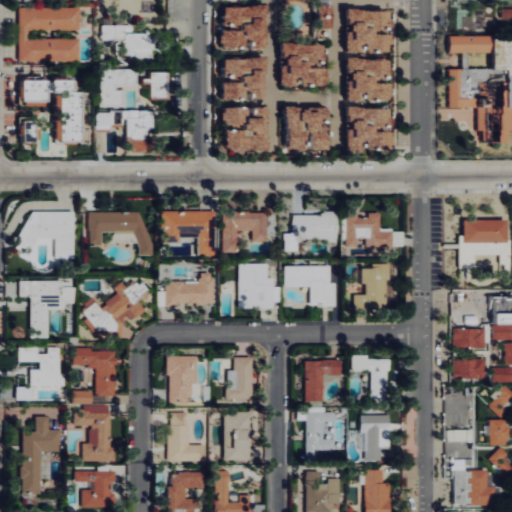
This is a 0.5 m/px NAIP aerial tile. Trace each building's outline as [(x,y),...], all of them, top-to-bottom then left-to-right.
[(317,0),(318,29),(332,29),(331,0),(317,0)] [(266,47),(266,5),(224,6),(224,28),(221,28),(221,47),(249,47),(266,47)] [(20,61),(81,60),(80,37),(30,38),(30,29),(80,29),(80,6),(19,7),(20,61)] [(391,10),(347,8),(347,20),(354,21),(353,39),(347,39),(347,51),(365,52),(365,50),(392,51),(393,34),(380,33),(380,26),(390,27),(391,10)] [(511,17),(511,8),(502,9),(502,18),(511,17)] [(102,40),(125,40),(125,56),(153,56),(153,34),(125,33),(125,24),(102,24),(102,40)] [(511,36),(450,35),(450,52),(494,52),(494,69),(507,69),(507,98),(496,98),(496,106),(478,106),(478,131),(482,131),(482,142),(510,142),(510,130),(511,129),(511,36)] [(282,85),(300,85),(300,86),(327,85),(327,68),(315,68),(315,60),(325,60),(324,43),(282,44),(282,85)] [(225,57),(224,75),(242,75),(242,81),(223,81),(223,98),(249,98),(266,98),(266,57),(225,57)] [(390,58),(348,58),(348,99),(365,99),(391,99),(391,83),(381,83),(381,76),(390,76),(390,58)] [(462,68),(449,68),(450,107),(470,106),(470,96),(463,96),(462,68)] [(123,106),(123,86),(137,86),(137,69),(100,69),(101,106),(123,106)] [(151,98),(168,98),(168,71),(150,72),(151,81),(151,98)] [(83,142),(82,92),(77,92),(77,77),(53,77),(23,77),(24,105),(48,105),(47,92),(59,92),(60,142),(83,142)] [(225,149),(269,148),(268,106),(249,107),(224,107),(225,149)] [(391,108),(348,106),(348,121),(347,149),(365,149),(366,148),(392,149),(393,129),(390,129),(391,108)] [(329,149),(328,107),(286,107),(287,149),(307,149),(329,149)] [(96,111),(96,129),(111,129),(111,124),(123,123),(123,110),(96,111)] [(152,110),(139,110),(139,117),(126,117),(126,139),(132,139),(132,151),(145,151),(145,129),(152,129),(152,110)] [(37,118),(23,117),(22,141),(36,142),(37,118)] [(75,211),(25,210),(24,246),(26,246),(26,254),(34,254),(34,237),(56,238),(56,258),(74,259),(75,211)] [(163,211),(163,242),(181,242),(181,237),(198,237),(198,252),(216,252),(215,210),(163,211)] [(346,210),(346,246),(359,246),(358,238),(366,238),(367,248),(393,248),(392,231),(381,231),(380,212),(368,212),(368,217),(359,217),(359,210),(346,210)] [(89,212),(89,245),(102,244),(102,232),(113,232),(113,242),(139,241),(139,255),(149,255),(148,211),(89,212)] [(223,251),(238,251),(238,230),(252,230),(252,241),(266,241),(266,211),(223,211),(223,251)] [(298,239),(337,239),(337,213),(292,213),(292,233),(285,233),(284,250),(298,250),(298,239)] [(505,220),(505,241),(509,241),(509,273),(502,273),(502,266),(498,266),(498,256),(471,257),(471,271),(457,271),(456,237),(461,237),(460,221),(505,220)] [(268,263),(239,263),(239,307),(274,307),(274,278),(268,278),(268,263)] [(388,310),(388,263),(373,263),(373,268),(363,268),(362,284),(367,284),(367,294),(355,294),(354,310),(388,310)] [(331,265),(285,265),(285,286),(311,286),(310,306),(336,306),(336,283),(331,282),(331,265)] [(165,306),(177,306),(177,302),(213,303),(214,272),(200,272),(200,282),(165,281),(165,306)] [(96,333),(103,328),(112,340),(123,332),(127,337),(131,334),(124,324),(145,309),(140,302),(150,295),(134,274),(115,289),(118,294),(100,307),(97,301),(81,313),(96,333)] [(49,309),(66,309),(66,303),(74,303),(74,281),(20,280),(20,296),(32,296),(31,337),(49,337),(49,309)] [(485,329),(452,327),(452,347),(485,348),(485,329)] [(19,361),(40,361),(40,369),(31,369),(31,386),(64,386),(64,372),(60,372),(60,347),(49,347),(48,353),(38,353),(38,347),(19,346),(19,361)] [(116,395),(116,349),(74,349),(74,365),(96,366),(96,394),(116,395)] [(198,355),(168,356),(169,402),(191,402),(191,383),(198,383),(198,355)] [(352,370),(372,370),(371,399),(388,400),(389,356),(353,356),(352,370)] [(253,357),(234,357),(234,370),(228,370),(228,398),(253,398),(253,357)] [(486,359),(453,358),(452,377),(486,378),(486,359)] [(305,359),(306,401),(323,401),(323,374),(342,374),(342,359),(305,359)] [(511,366),(492,366),(492,381),(511,381),(511,366)] [(496,396),(488,405),(497,412),(511,395),(511,391),(504,383),(494,394),(496,396)] [(32,400),(32,386),(16,386),(16,400),(32,400)] [(93,390),(74,389),(73,402),(93,403),(93,390)] [(115,460),(116,446),(111,446),(111,404),(84,404),(84,408),(75,408),(75,426),(90,426),(90,442),(83,442),(83,460),(115,460)] [(336,449),(335,411),(325,412),(325,408),(298,409),(298,420),(306,420),(307,457),(317,457),(317,449),(336,449)] [(168,459),(206,460),(206,444),(189,444),(189,412),(169,411),(168,459)] [(224,458),(261,458),(261,445),(254,445),(254,438),(248,438),(248,427),(256,428),(256,421),(249,420),(249,413),(225,412),(224,458)] [(365,431),(366,460),(381,460),(380,446),(390,446),(389,414),(361,414),(361,431),(365,431)] [(22,431),(22,493),(42,493),(42,451),(61,451),(61,429),(49,429),(49,416),(35,416),(35,431),(22,431)] [(490,419),(490,444),(508,445),(509,419),(490,419)] [(467,440),(467,429),(447,429),(447,441),(467,440)] [(511,458),(499,447),(488,459),(506,475),(511,468),(511,458)] [(455,504),(498,505),(499,486),(487,485),(487,470),(463,470),(463,469),(455,469),(455,504)] [(115,506),(116,471),(76,470),(75,481),(92,481),(91,489),(83,488),(82,505),(115,506)] [(215,511),(251,511),(252,495),(239,494),(239,502),(229,502),(229,471),(216,470),(215,511)] [(321,470),(305,471),(306,511),(332,511),(332,503),(340,503),(340,480),(321,480),(321,470)] [(168,511),(194,511),(194,508),(200,508),(200,499),(188,499),(188,488),(205,488),(205,472),(172,472),(172,485),(169,485),(168,511)]
